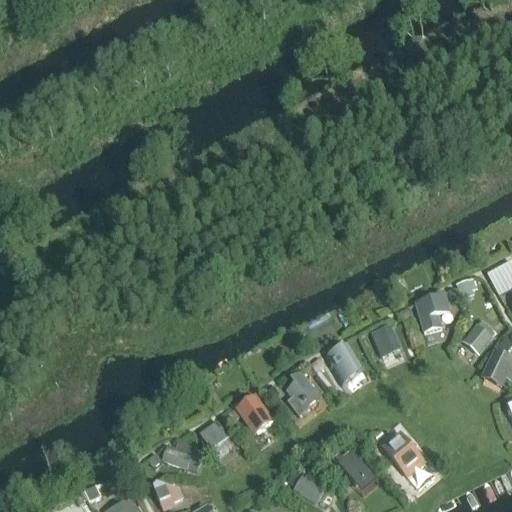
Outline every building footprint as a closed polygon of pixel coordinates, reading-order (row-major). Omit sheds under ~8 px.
[(511,264),(487,278),(498,299),(511,292),(511,264)] [(467,285),(458,289),(463,299),(471,296),(467,285)] [(452,307),(461,304),(457,292),(448,295),(452,307)] [(445,297),(431,301),(432,304),(416,309),(424,337),(443,332),(439,319),(451,316),(445,297)] [(408,314),(399,319),(404,327),(413,322),(408,314)] [(481,326),(463,347),(479,360),(496,338),(481,326)] [(402,353),(391,328),(371,338),(382,362),(402,353)] [(511,346),(505,342),(498,351),(507,357),(511,349),(511,346)] [(346,346),(325,359),(342,387),(358,367),(346,346)] [(511,362),(494,357),(481,384),(502,394),(506,383),(511,384),(511,362)] [(316,376),(325,370),(320,362),(311,369),(316,376)] [(309,409),(320,401),(300,375),(290,383),(294,388),(288,393),(293,400),(288,404),(299,419),(310,410),(309,409)] [(274,392),(265,398),(271,406),(279,400),(274,392)] [(272,431),(256,405),(240,416),(255,441),(272,431)] [(217,434),(212,429),(200,438),(212,454),(231,442),(222,430),(217,434)] [(427,468),(401,436),(382,450),(408,482),(427,468)] [(176,452),(168,449),(162,466),(188,475),(197,451),(179,445),(176,452)] [(371,478),(352,454),(343,461),(339,458),(333,462),(355,490),(371,478)] [(156,458),(148,463),(153,470),(161,465),(156,458)] [(318,481),(307,474),(294,495),(317,509),(327,492),(316,485),(318,481)] [(183,502),(179,493),(160,488),(153,491),(162,511),(170,511),(175,510),(174,506),(183,502)] [(96,490),(84,495),(90,507),(101,502),(96,490)] [(137,511),(133,502),(113,511),(137,511)]
